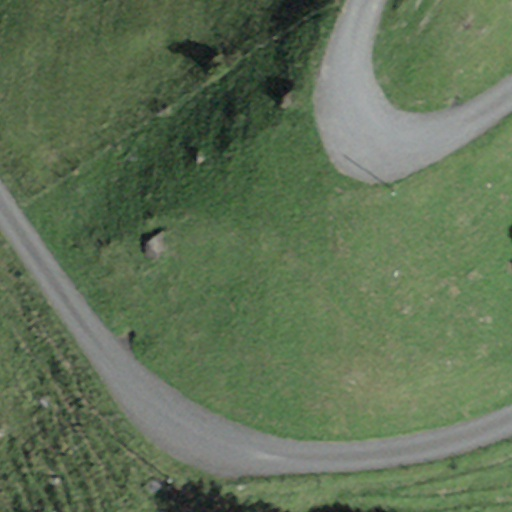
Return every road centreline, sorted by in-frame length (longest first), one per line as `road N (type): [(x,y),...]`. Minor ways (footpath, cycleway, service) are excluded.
road 1 (track): [(511,410),(461,439),(362,464),(252,459),(150,414),(0,198)]
road 2 (track): [(328,0),(308,90),(335,141),(397,135),(511,80)]
